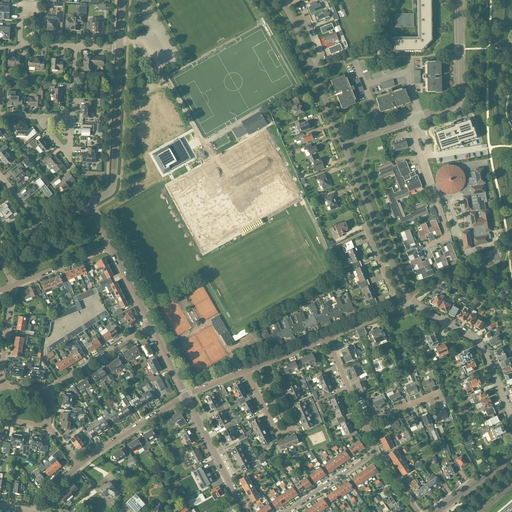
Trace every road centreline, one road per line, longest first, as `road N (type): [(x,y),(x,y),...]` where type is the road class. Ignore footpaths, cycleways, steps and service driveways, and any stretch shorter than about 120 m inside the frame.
road 1 (residential): [(89,203),(112,182),(119,48)]
road 2 (residential): [(346,143),(277,0)]
road 3 (residential): [(421,117),(460,100),(459,0)]
road 4 (residential): [(364,421),(492,364)]
road 5 (residential): [(430,246),(446,235),(413,120)]
road 6 (residential): [(185,395),(246,511)]
road 7 (residential): [(81,465),(185,395)]
road 8 (residential): [(391,258),(346,143)]
